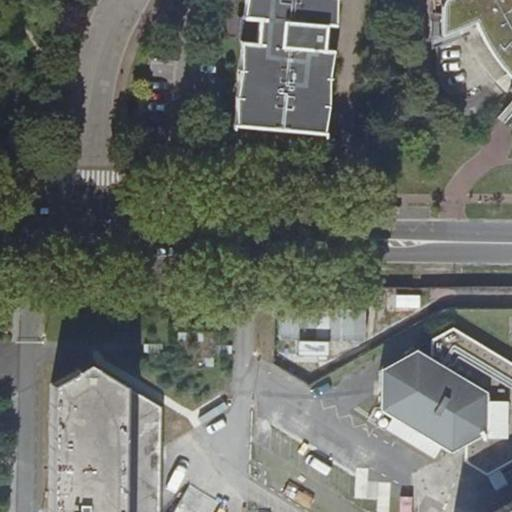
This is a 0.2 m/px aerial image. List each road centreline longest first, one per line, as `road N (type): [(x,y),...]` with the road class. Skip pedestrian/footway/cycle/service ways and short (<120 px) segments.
road 1 (tertiary): [(511,241),(83,229)]
road 2 (residential): [(83,229),(94,80),(126,0)]
